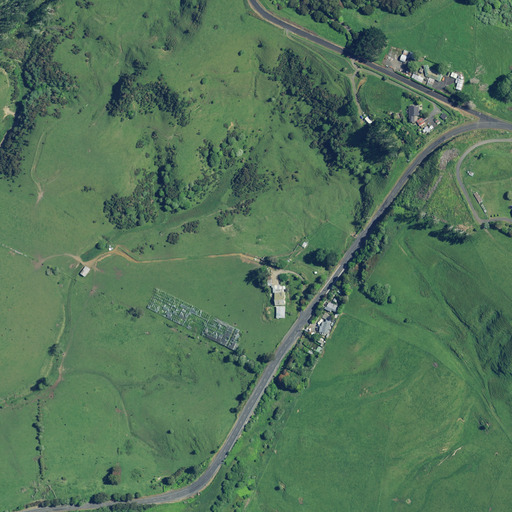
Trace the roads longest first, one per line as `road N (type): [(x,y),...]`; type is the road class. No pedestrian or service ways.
road 1 (tertiary): [(496,124),(450,134),(411,167),(199,484),(153,500),(32,511)]
road 2 (unclassified): [(496,124),(271,21),(252,0)]
